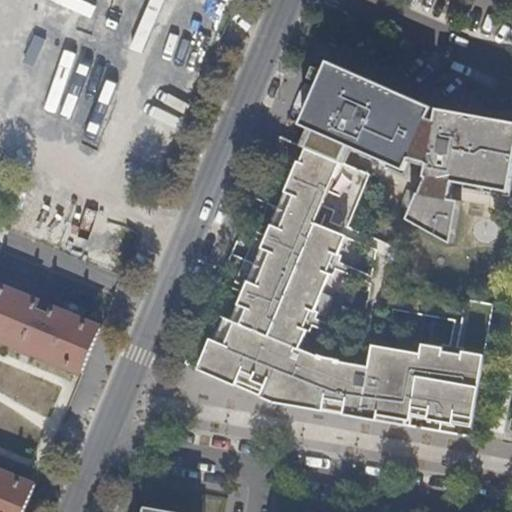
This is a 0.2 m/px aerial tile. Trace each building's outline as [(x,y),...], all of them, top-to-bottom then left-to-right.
[(324,67),(300,122),(351,144),(355,135),(364,139),(359,152),(376,159),(381,147),(390,151),(385,163),(402,171),(409,155),(426,161),(427,174),(457,180),(459,170),(467,171),(465,185),(483,188),(486,175),(494,177),(492,190),(510,193),(511,184),(511,129),(434,115),(408,104),(324,67)] [(342,160),(309,146),(227,344),(213,338),(200,367),(275,400),(325,409),(325,404),(360,410),(359,415),(414,424),(416,411),(474,421),(485,359),(423,348),(422,354),(374,346),(370,368),(342,363),(343,361),(327,358),(320,354),(319,356),(297,347),(345,231),(317,220),(342,160)] [(421,191),(410,216),(454,241),(462,199),(421,191)] [(40,304),(7,290),(0,305),(0,339),(71,370),(90,325),(55,310),(51,318),(37,311),(40,304)] [(11,511),(25,481),(0,470),(0,511),(11,511)]
